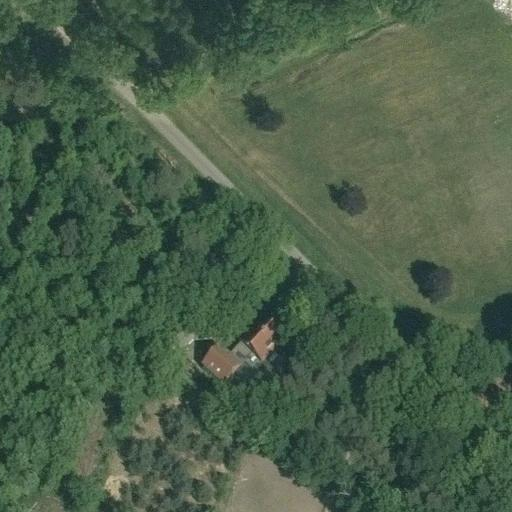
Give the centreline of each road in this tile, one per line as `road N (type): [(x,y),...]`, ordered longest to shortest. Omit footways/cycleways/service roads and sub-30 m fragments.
road 1 (unclassified): [(511,474),(37,0)]
road 2 (track): [(136,100),(387,0)]
